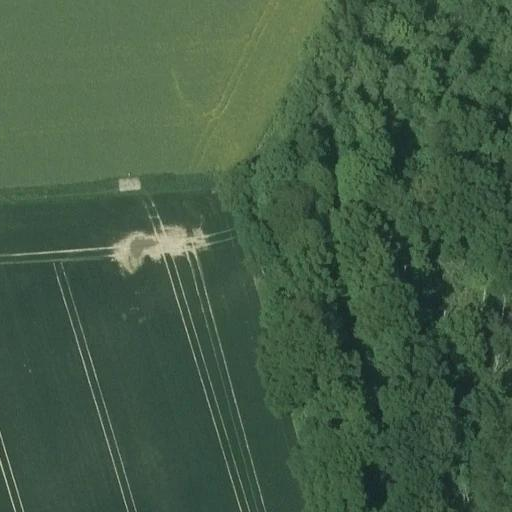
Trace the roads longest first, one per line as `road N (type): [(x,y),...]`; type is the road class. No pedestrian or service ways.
road 1 (track): [(0,196),(231,181),(270,147),(335,0)]
road 2 (track): [(231,181),(511,167)]
